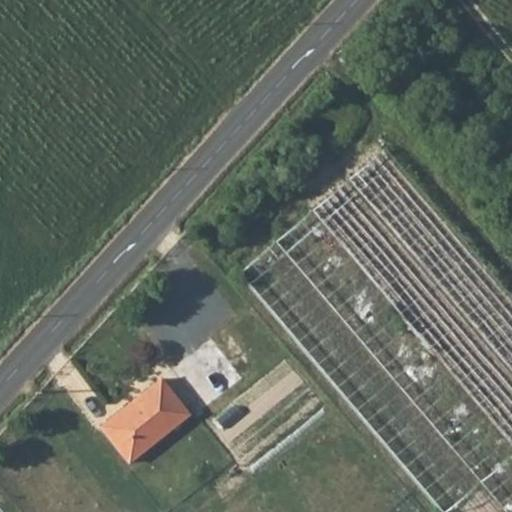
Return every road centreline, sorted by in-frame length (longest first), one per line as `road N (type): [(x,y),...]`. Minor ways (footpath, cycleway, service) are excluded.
road 1 (tertiary): [(359,0),(0,389)]
road 2 (track): [(124,0),(245,123)]
